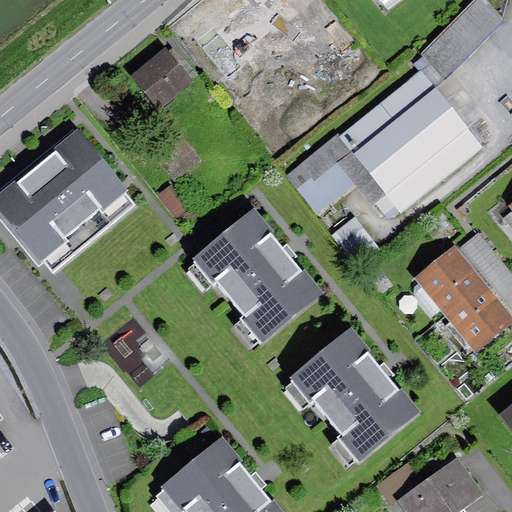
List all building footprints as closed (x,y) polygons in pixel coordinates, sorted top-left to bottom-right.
[(218,17),(200,33),(225,64),(227,63),(231,67),(235,70),(240,72),(245,73),(249,72),(254,70),(256,67),(252,60),(255,58),(256,55),(256,51),(255,46),(271,34),(273,36),(303,10),(295,0),(235,0),(216,14),(218,17)] [(486,0),(476,0),(422,55),(447,79),(506,19),(486,0)] [(166,48),(132,77),(159,110),(194,82),(166,48)] [(421,71),(340,137),(400,211),(402,213),(483,147),(421,71)] [(78,128),(0,189),(0,216),(39,266),(46,261),(54,271),(136,206),(126,193),(128,191),(78,128)] [(174,180),(200,161),(178,130),(152,149),(174,180)] [(400,211),(340,137),(338,135),(285,178),(317,217),(356,185),(373,207),(376,204),(389,220),(400,211)] [(172,186),(159,196),(178,221),(182,218),(187,225),(199,216),(193,209),(191,211),(172,186)] [(255,208),(194,258),(263,343),(325,293),(291,252),(255,208)] [(356,219),(333,236),(359,268),(381,250),(356,219)] [(511,273),(480,234),(462,248),(511,310),(511,273)] [(174,235),(166,241),(172,248),(179,242),(174,235)] [(485,286),(454,247),(415,278),(447,318),(485,286)] [(511,324),(511,318),(485,286),(447,318),(477,353),(511,324)] [(114,295),(108,288),(99,296),(105,302),(114,295)] [(352,327),(289,378),(359,463),(421,412),(388,371),(352,327)] [(511,405),(499,416),(511,431),(511,405)] [(224,437),(163,486),(183,511),(284,511),(259,481),(224,437)] [(426,482),(397,502),(404,511),(460,511),(464,509),(484,495),(458,459),(426,482)] [(397,502),(426,482),(411,462),(378,486),(392,506),(397,502)]
